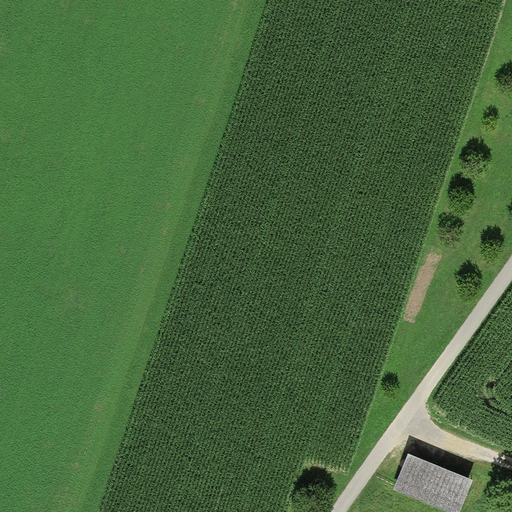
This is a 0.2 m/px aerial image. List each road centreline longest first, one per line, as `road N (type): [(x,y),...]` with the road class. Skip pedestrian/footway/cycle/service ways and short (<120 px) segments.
road 1 (track): [(511,262),(333,511)]
road 2 (track): [(398,420),(511,464)]
